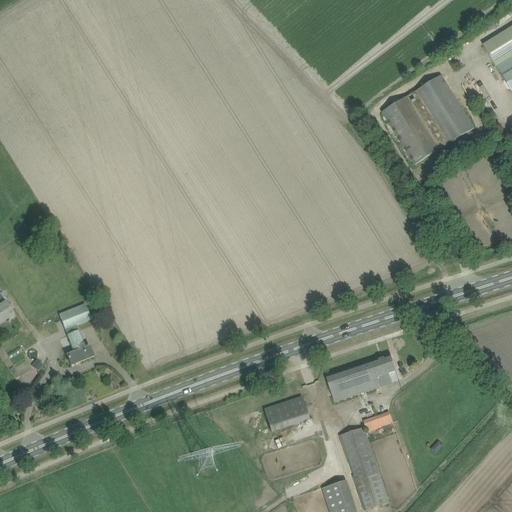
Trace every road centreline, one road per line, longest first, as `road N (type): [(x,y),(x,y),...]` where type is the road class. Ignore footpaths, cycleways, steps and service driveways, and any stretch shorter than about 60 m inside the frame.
road 1 (primary): [(0,464),(278,354),(511,277)]
road 2 (track): [(511,418),(420,511)]
